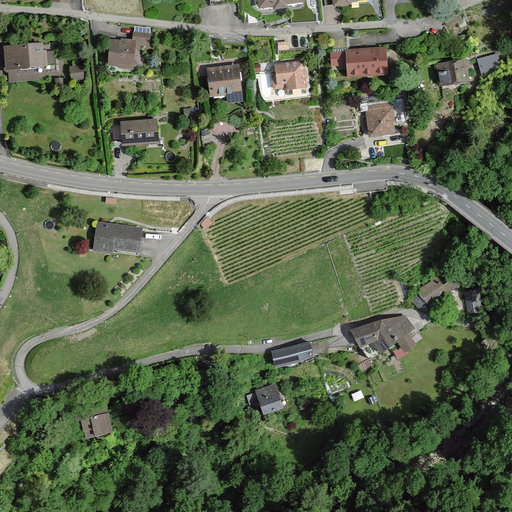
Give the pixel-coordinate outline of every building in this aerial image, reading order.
[(305,0),(258,0),(260,8),(305,2),(305,0)] [(133,42),(111,41),(109,68),(135,69),(136,45),(151,46),(152,34),(133,33),(133,42)] [(44,42),(4,47),(8,73),(57,67),(55,51),(45,52),(44,42)] [(347,52),(331,53),(332,67),(347,66),(347,79),(389,76),(387,47),(347,49),(347,52)] [(498,52),(478,58),(482,72),(502,65),(498,52)] [(468,60),(437,64),(440,87),(471,84),(468,60)] [(305,62),(274,66),(277,90),(287,88),(288,91),(308,89),(305,62)] [(82,68),(72,68),(72,78),(82,78),(82,68)] [(240,69),(208,73),(211,97),(227,95),(228,103),(244,101),(240,69)] [(394,104),(367,107),(370,135),(396,132),(394,104)] [(158,119),(121,122),(124,148),(160,145),(158,119)] [(143,228),(97,222),(93,251),(113,253),(114,249),(140,252),(143,228)] [(454,266),(420,291),(432,307),(466,282),(454,266)] [(480,289),(465,292),(470,315),(484,312),(480,289)] [(371,324),(354,332),(361,348),(376,342),(383,355),(399,344),(405,354),(417,345),(410,335),(415,330),(406,317),(371,324)] [(310,344),(271,353),(275,369),(302,363),(314,356),(310,344)] [(277,383),(256,390),(265,415),(286,408),(277,383)] [(108,411),(81,419),(86,437),(113,430),(108,411)]
